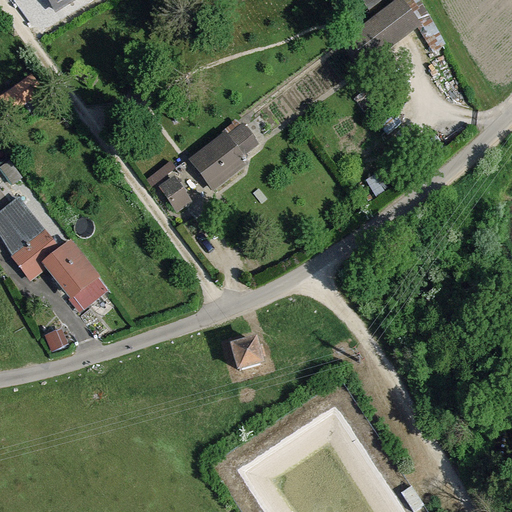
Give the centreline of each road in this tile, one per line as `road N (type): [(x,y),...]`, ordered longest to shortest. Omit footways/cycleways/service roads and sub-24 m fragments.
road 1 (unclassified): [(511,112),(421,192),(275,290),(97,356),(0,380)]
road 2 (track): [(226,309),(1,0)]
road 3 (track): [(309,271),(371,345),(477,511)]
road 4 (track): [(498,126),(427,0)]
